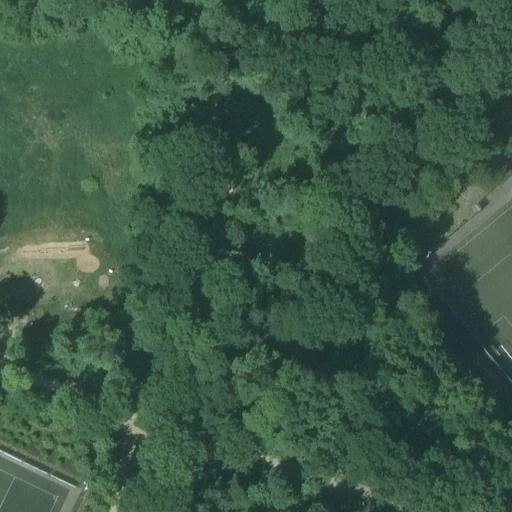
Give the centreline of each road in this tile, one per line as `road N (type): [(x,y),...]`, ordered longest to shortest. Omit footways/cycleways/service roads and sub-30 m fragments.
road 1 (track): [(401,511),(130,421)]
road 2 (track): [(130,421),(0,378)]
